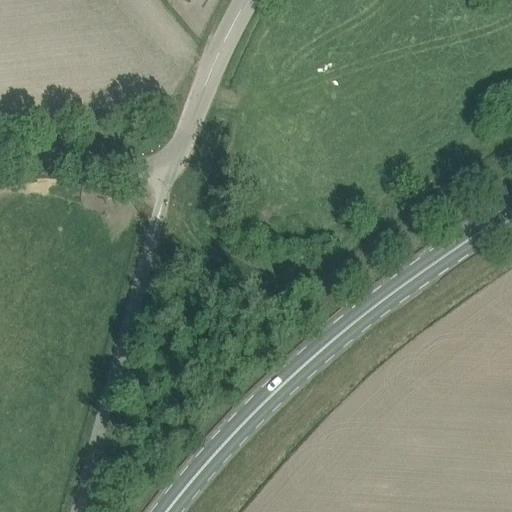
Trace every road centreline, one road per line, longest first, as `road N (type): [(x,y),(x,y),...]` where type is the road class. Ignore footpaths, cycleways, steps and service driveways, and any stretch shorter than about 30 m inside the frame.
road 1 (secondary): [(179,511),(219,459),(330,347),(433,262),(511,216)]
road 2 (unclassified): [(0,161),(78,164),(172,181),(203,90),(251,0)]
